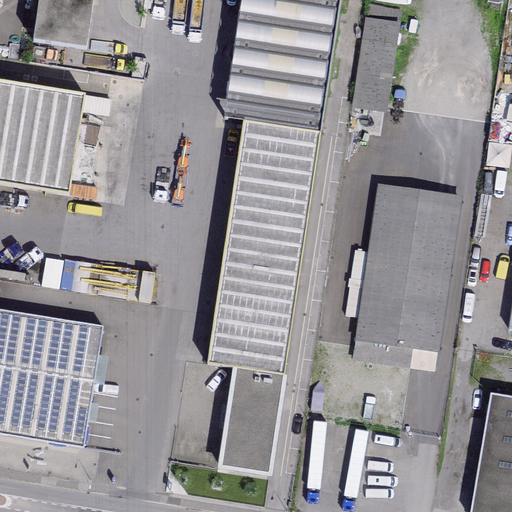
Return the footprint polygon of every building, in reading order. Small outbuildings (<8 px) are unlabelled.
[(44,0),(39,43),(93,49),(98,0),(44,0)] [(242,126),(321,138),(340,0),(240,0),(221,123),(242,126)] [(369,14),(354,107),(389,112),(404,20),(369,14)] [(77,100),(0,87),(0,188),(61,199),(77,100)] [(321,138),(242,126),(206,369),(232,373),(217,473),(271,481),(321,138)] [(462,200),(379,187),(354,344),(437,357),(462,200)] [(67,292),(136,294),(137,266),(68,263),(67,292)] [(102,330),(0,313),(0,437),(83,451),(102,330)] [(511,511),(511,401),(489,398),(469,511),(511,511)]
